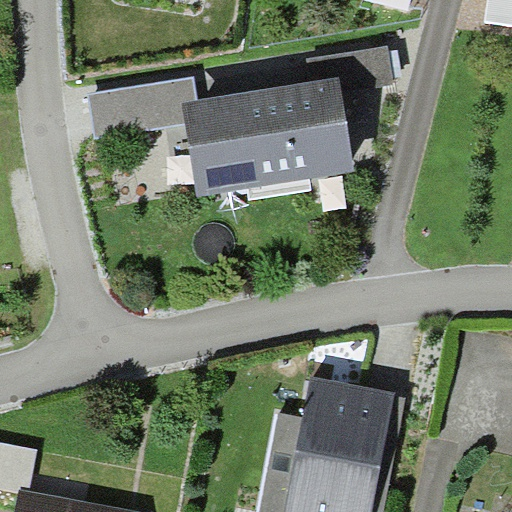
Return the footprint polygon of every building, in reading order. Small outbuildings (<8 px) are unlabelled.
[(371,0),(415,11),(417,0),(371,0)] [(511,0),(493,0),(489,31),(511,34),(511,0)] [(339,83),(188,107),(203,201),(354,177),(339,83)] [(382,511),(403,400),(314,384),(290,511),(382,511)] [(0,436),(0,477),(39,481),(43,441),(0,436)] [(76,511),(21,503),(19,511),(76,511)]
